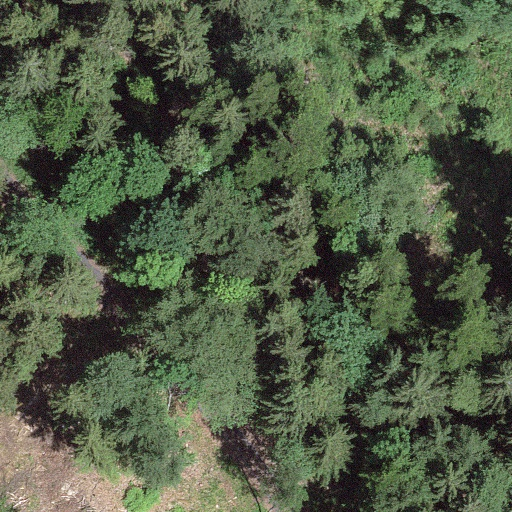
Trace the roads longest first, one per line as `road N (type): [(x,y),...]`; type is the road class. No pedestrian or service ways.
road 1 (track): [(0,170),(297,511)]
road 2 (track): [(61,0),(104,79),(121,147),(124,202),(111,290)]
